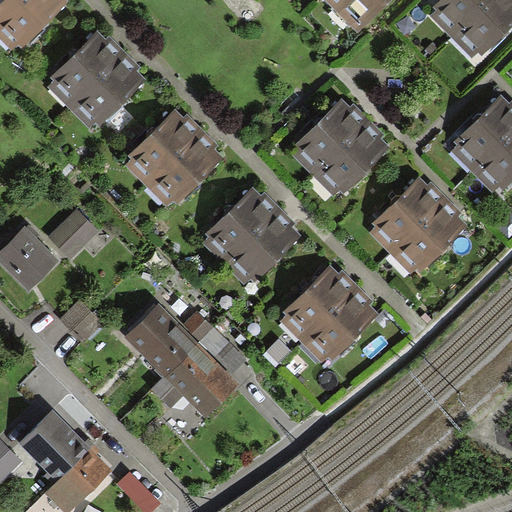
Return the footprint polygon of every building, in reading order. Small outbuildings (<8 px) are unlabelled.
[(0,0),(0,17),(17,0),(0,0)] [(17,0),(0,17),(0,39),(11,51),(18,43),(23,48),(69,2),(66,0),(17,0)] [(324,0),(358,33),(391,0),(324,0)] [(451,36),(488,0),(439,0),(433,7),(436,10),(431,16),(451,36)] [(511,0),(488,0),(451,36),(472,59),(478,53),(482,56),(511,26),(511,0)] [(66,106),(120,53),(110,43),(107,39),(97,30),(51,76),(54,80),(47,87),(66,106)] [(110,36),(107,39),(110,43),(120,53),(130,63),(137,71),(141,67),(110,36)] [(120,53),(66,106),(89,129),(96,122),(100,126),(146,80),(137,71),(130,63),(120,53)] [(470,170),(511,129),(511,105),(510,104),(501,95),(453,142),(457,146),(451,151),(470,170)] [(312,174),(365,122),(355,111),(350,107),(342,98),(295,144),(300,148),(293,155),(312,174)] [(354,103),(350,107),(355,111),(365,122),(375,131),(382,138),(385,135),(354,103)] [(144,185),(198,132),(188,122),(183,117),(175,109),(129,155),(132,159),(125,166),(144,185)] [(187,113),(183,117),(188,122),(198,132),(207,142),(215,150),(219,146),(187,113)] [(365,122),(312,174),(333,196),(341,189),(344,193),(391,148),(382,138),(375,131),(365,122)] [(511,129),(470,170),(492,193),(499,186),(503,190),(511,180),(511,129)] [(198,132),(144,185),(166,207),(173,200),(177,204),(223,158),(215,150),(207,142),(198,132)] [(388,252),(442,199),(432,189),(428,185),(419,176),(372,223),(376,227),(369,233),(388,252)] [(431,182),(428,185),(432,189),(442,199),(452,209),(459,216),(462,213),(431,182)] [(222,262),(276,210),(266,199),(262,195),(253,187),(205,233),(209,237),(203,243),(222,262)] [(265,192),(262,195),(266,199),(276,210),(286,220),(293,227),(296,223),(265,192)] [(442,199),(388,252),(410,274),(416,268),(421,274),(469,227),(459,216),(452,209),(442,199)] [(77,207),(48,237),(70,259),(99,229),(77,207)] [(276,210),(222,262),(244,285),(250,278),(254,282),(301,236),(293,227),(286,220),(276,210)] [(29,224),(26,227),(31,233),(36,238),(40,234),(29,224)] [(26,227),(25,226),(0,250),(0,261),(29,291),(59,261),(36,238),(31,233),(26,227)] [(300,341),(353,288),(342,277),(339,274),(330,265),(283,312),(287,315),(280,321),(300,341)] [(342,270),(339,274),(342,277),(353,288),(363,297),(370,305),(374,302),(342,270)] [(353,288),(300,341),(322,363),(328,357),(332,361),(379,314),(370,305),(363,297),(353,288)] [(103,323),(80,299),(60,319),(83,342),(103,323)] [(165,375),(198,342),(182,326),(181,325),(159,303),(126,337),(145,356),(165,375)] [(182,326),(198,342),(213,327),(197,311),(182,326)] [(213,327),(198,342),(232,375),(247,360),(213,327)] [(232,375),(198,342),(165,375),(165,376),(181,392),(184,395),(206,416),(240,383),(232,375)] [(181,392),(165,376),(152,389),(171,408),(184,395),(181,392)] [(57,481),(91,448),(85,442),(52,409),(19,442),(57,481)] [(0,483),(22,461),(0,439),(0,483)] [(88,439),(85,442),(91,448),(97,454),(100,450),(88,439)] [(97,454),(91,448),(57,481),(45,493),(64,511),(70,511),(113,470),(97,454)] [(152,511),(162,504),(130,471),(116,484),(143,511),(152,511)]
